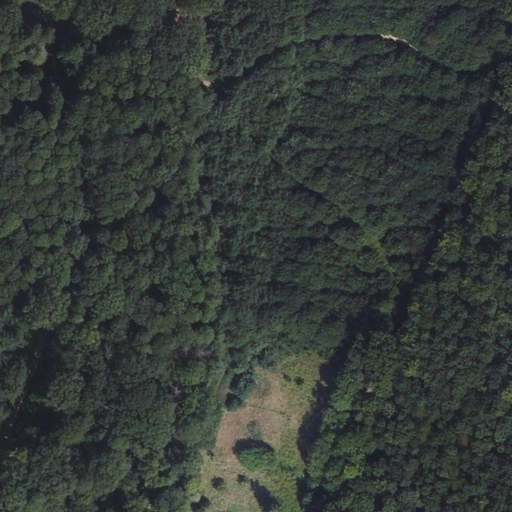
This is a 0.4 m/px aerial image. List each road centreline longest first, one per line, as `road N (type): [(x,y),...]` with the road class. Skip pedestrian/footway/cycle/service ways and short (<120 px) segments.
road 1 (track): [(0,3),(167,55),(211,87),(308,39),(378,35),(479,72),(511,62)]
road 2 (track): [(0,446),(50,323),(80,199),(44,17)]
